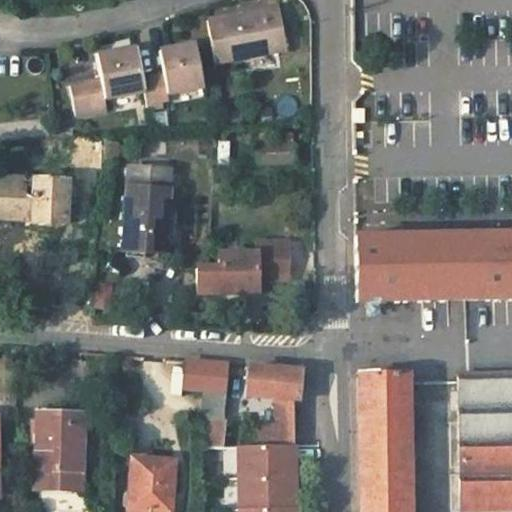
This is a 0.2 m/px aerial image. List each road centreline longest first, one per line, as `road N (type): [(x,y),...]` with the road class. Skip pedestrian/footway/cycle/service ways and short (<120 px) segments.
road 1 (unclassified): [(330,0),(331,359)]
road 2 (unclassified): [(331,359),(0,337)]
road 3 (residential): [(0,26),(90,23),(171,0)]
road 4 (unclassified): [(331,359),(335,511)]
